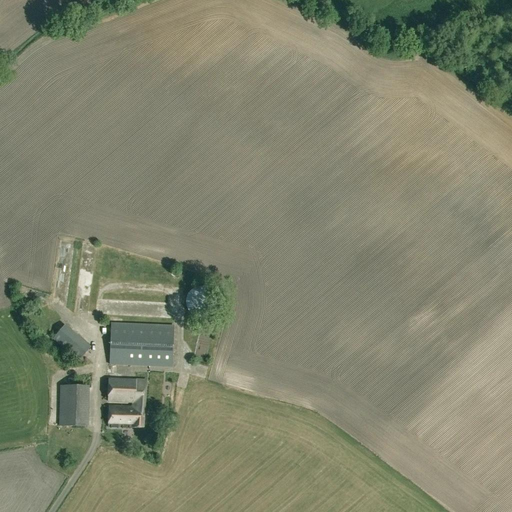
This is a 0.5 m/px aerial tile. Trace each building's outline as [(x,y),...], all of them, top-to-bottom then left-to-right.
[(215,297),(214,295),(213,293),(212,292),(211,290),(209,289),(207,288),(205,288),(204,287),(201,287),(196,288),(194,289),(190,292),(189,293),(188,295),(187,298),(186,301),(186,303),(186,306),(187,309),(188,311),(190,314),(192,315),(194,317),(197,318),(201,318),(203,318),(206,317),(209,316),(211,314),(212,313),(214,311),(215,309),(216,307),(217,304),(217,302),(216,299),(215,297)] [(173,367),(174,326),(111,324),(110,365),(173,367)] [(79,361),(90,348),(65,326),(53,339),(79,361)] [(109,402),(133,403),(133,408),(109,407),(109,427),(144,428),(144,380),(109,380),(109,402)] [(86,387),(61,386),(59,426),(85,427),(86,387)]
